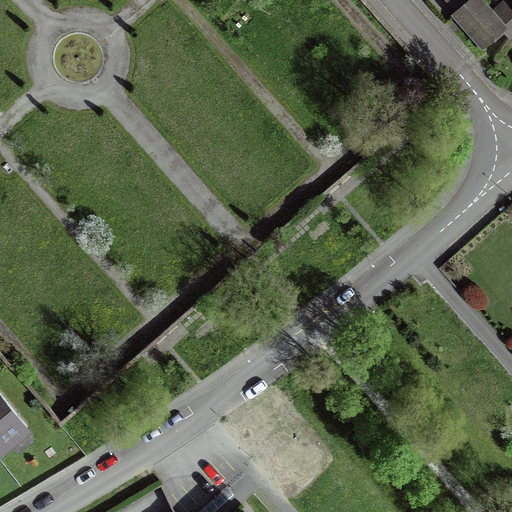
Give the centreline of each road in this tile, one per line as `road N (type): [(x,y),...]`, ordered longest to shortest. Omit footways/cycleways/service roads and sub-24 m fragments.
road 1 (residential): [(511,168),(148,450),(47,511)]
road 2 (track): [(309,328),(472,511)]
road 3 (residential): [(393,0),(511,137)]
